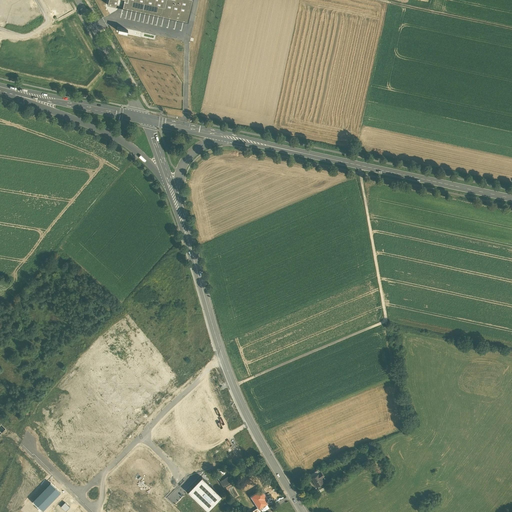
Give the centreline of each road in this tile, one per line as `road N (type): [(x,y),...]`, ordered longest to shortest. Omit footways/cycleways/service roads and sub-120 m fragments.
road 1 (secondary): [(180,211),(233,386),(302,511)]
road 2 (secondary): [(301,152),(511,198)]
road 3 (secondary): [(0,92),(111,136),(167,176)]
road 4 (track): [(233,386),(385,321)]
road 5 (track): [(390,3),(351,163)]
road 6 (track): [(29,281),(137,160)]
road 7 (secondary): [(301,152),(145,116)]
road 8 (track): [(360,165),(385,321)]
road 9 (secondary): [(0,90),(149,124)]
road 10 (secondary): [(145,116),(0,86)]
road 11 (track): [(511,29),(375,0)]
